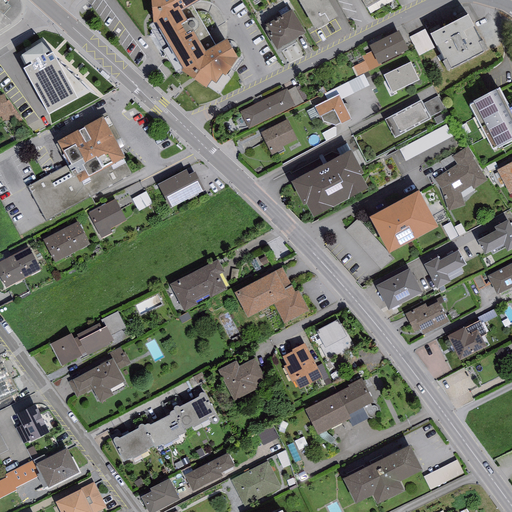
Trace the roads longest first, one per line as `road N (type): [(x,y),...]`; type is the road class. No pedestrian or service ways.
road 1 (tertiary): [(511,505),(329,268),(179,121)]
road 2 (residential): [(437,0),(179,121)]
road 3 (unknown): [(6,160),(34,212),(48,220),(202,143)]
road 4 (tertiary): [(179,121),(50,9)]
road 5 (residential): [(138,511),(50,390)]
